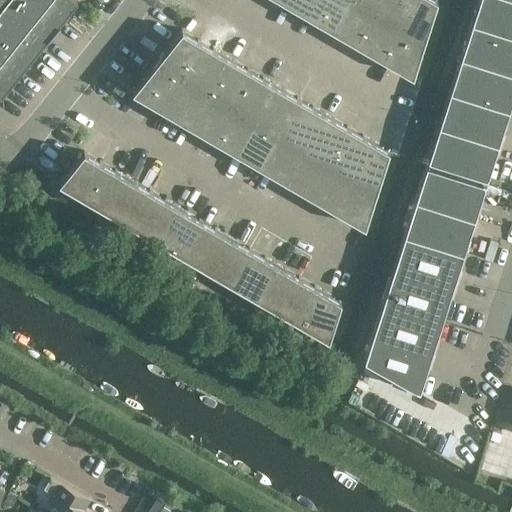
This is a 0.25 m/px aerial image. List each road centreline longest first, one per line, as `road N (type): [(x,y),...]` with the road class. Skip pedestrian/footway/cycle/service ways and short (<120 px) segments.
road 1 (unclassified): [(0,161),(141,0)]
road 2 (residential): [(124,511),(0,433)]
